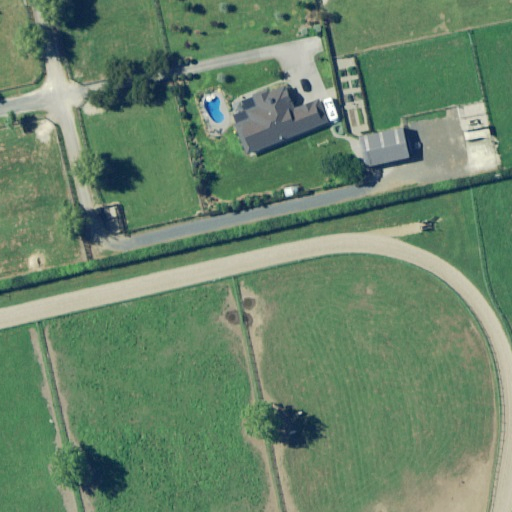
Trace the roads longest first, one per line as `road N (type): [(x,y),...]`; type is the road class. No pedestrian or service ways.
road 1 (track): [(105,286),(34,0)]
road 2 (track): [(57,98),(284,50)]
